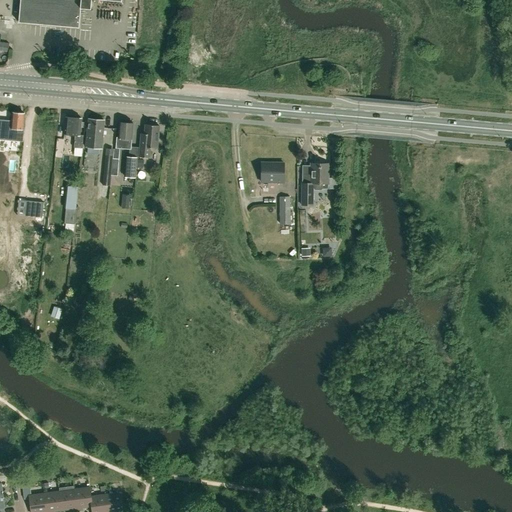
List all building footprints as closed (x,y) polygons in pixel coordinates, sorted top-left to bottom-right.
[(106,0),(121,1),(121,0),(20,0),(18,22),(78,27),(80,7),(90,8),(90,0),(106,0)] [(21,149),(24,113),(12,112),(10,128),(10,134),(15,134),(15,139),(13,139),(12,148),(21,149)] [(64,133),(75,134),(73,147),(82,148),(83,135),(79,135),(81,118),(65,117),(64,133)] [(101,148),(104,120),(88,119),(85,147),(101,148)] [(118,159),(119,148),(130,149),(133,123),(120,122),(118,137),(116,137),(116,148),(115,148),(114,159),(118,159)] [(157,148),(159,125),(145,124),(144,133),(140,133),(138,156),(149,157),(150,147),(157,148)] [(102,185),(110,186),(114,149),(105,148),(102,185)] [(12,166),(23,166),(23,153),(12,153),(12,166)] [(135,178),(137,157),(126,156),(124,177),(135,178)] [(261,163),(261,182),(283,182),(284,163),(275,163),(274,162),(274,163),(270,163),(270,162),(269,162),(269,163),(261,163)] [(328,178),(328,163),(310,163),(310,173),(302,173),(302,205),(313,205),(313,188),(315,190),(321,190),(322,188),(325,188),(336,188),(336,178),(328,178)] [(12,170),(13,198),(22,198),(20,169),(12,170)] [(76,203),(77,188),(77,186),(65,185),(63,208),(66,208),(64,223),(74,224),(76,203)] [(279,224),(290,224),(290,196),(279,196),(279,224)] [(44,200),(27,199),(26,212),(43,214),(44,200)] [(62,318),(65,308),(56,305),(53,316),(62,318)] [(78,510),(75,490),(74,490),(73,485),(58,487),(59,492),(61,492),(62,510),(72,509),(72,511),(78,510)] [(30,486),(22,487),(24,499),(30,498),(30,496),(31,496),(30,486)] [(92,506),(92,498),(90,488),(75,490),(78,510),(83,510),(83,507),(92,506)] [(53,511),(62,510),(61,492),(59,492),(45,494),(47,511),(53,511)] [(107,495),(108,511),(117,511),(124,511),(121,493),(107,495)] [(47,511),(45,494),(31,496),(30,496),(30,498),(31,511),(47,511)] [(108,511),(107,495),(92,498),(92,506),(92,511),(108,511)]
